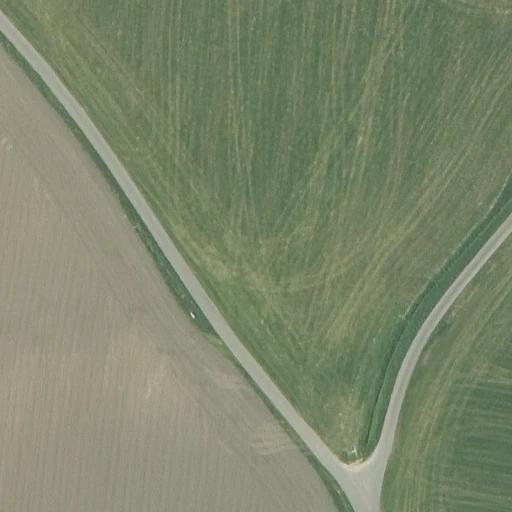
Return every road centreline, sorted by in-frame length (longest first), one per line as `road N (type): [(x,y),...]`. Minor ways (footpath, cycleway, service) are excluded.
road 1 (unclassified): [(0,10),(109,147),(208,296),(361,495),(365,511)]
road 2 (unclassified): [(371,511),(395,410),(423,344),(511,223)]
